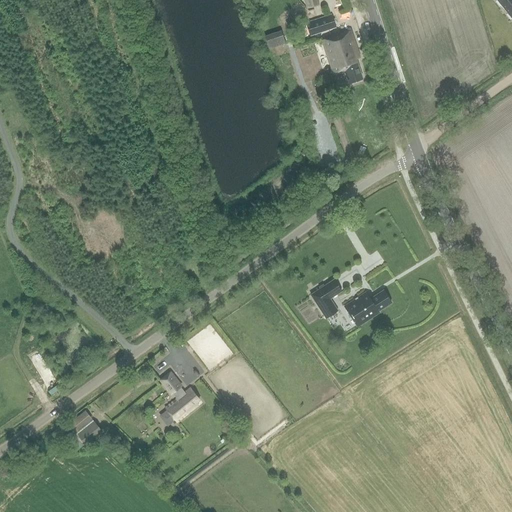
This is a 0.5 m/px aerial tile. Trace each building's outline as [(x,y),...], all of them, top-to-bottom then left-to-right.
[(318,5),(316,0),(303,0),(306,8),(318,5)] [(511,0),(496,0),(504,10),(511,3),(511,0)] [(331,15),(325,17),(322,8),(308,13),(311,22),(316,35),(336,28),(331,15)] [(264,35),(269,49),(275,47),(278,56),(289,53),(281,29),(264,35)] [(327,77),(333,75),(344,71),(349,84),(363,79),(355,55),(358,54),(351,31),(322,41),(331,68),(325,70),(327,77)] [(343,292),(342,290),(334,279),(310,295),(326,319),(338,311),(331,300),(343,292)] [(379,311),(393,303),(385,290),(371,299),(367,291),(344,305),(358,327),(377,316),(376,315),(380,313),(379,311)] [(184,393),(180,387),(182,386),(171,372),(159,380),(170,395),(173,392),(178,398),(165,407),(167,410),(161,414),(161,417),(167,424),(169,424),(175,420),(177,422),(188,414),(188,413),(192,410),(193,410),(199,405),(197,403),(200,401),(190,388),(184,393)] [(69,424),(85,444),(86,446),(103,433),(85,411),(69,424)]
